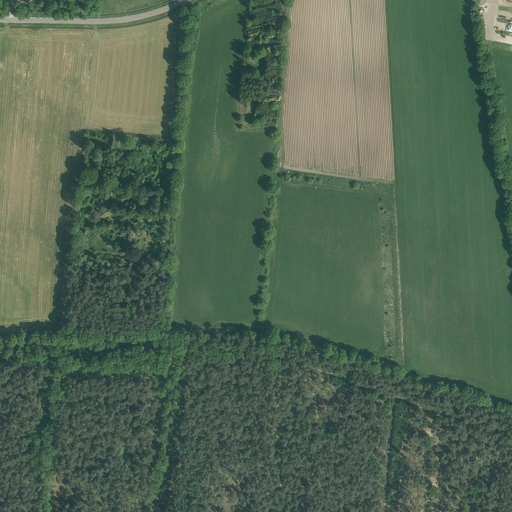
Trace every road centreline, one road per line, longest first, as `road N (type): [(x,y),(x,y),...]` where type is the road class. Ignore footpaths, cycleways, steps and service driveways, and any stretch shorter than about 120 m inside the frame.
road 1 (track): [(511,439),(294,364),(219,329),(158,331)]
road 2 (track): [(182,1),(158,331)]
road 3 (tertiary): [(0,19),(103,21),(185,0)]
road 4 (track): [(158,331),(0,344)]
